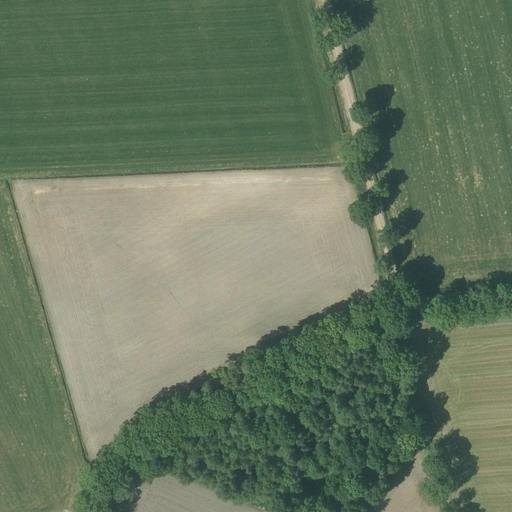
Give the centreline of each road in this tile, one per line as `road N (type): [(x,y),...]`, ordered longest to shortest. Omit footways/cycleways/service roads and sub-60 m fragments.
road 1 (unclassified): [(95,511),(129,449),(161,422),(382,311),(511,297)]
road 2 (track): [(400,307),(321,0)]
